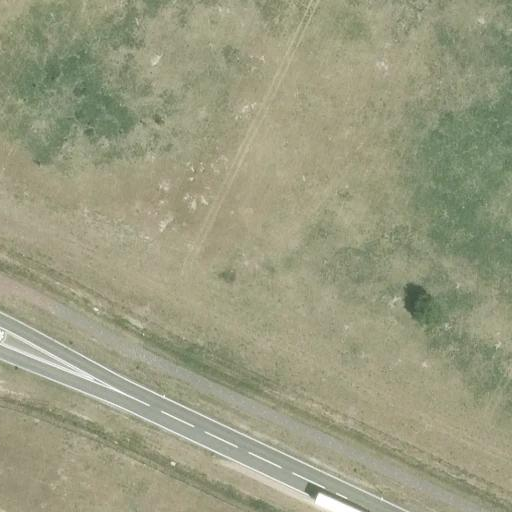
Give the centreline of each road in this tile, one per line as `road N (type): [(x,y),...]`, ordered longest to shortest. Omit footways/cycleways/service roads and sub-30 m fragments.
road 1 (unclassified): [(371,511),(148,407)]
road 2 (unclassified): [(148,407),(0,320)]
road 3 (unclassified): [(0,351),(148,407)]
